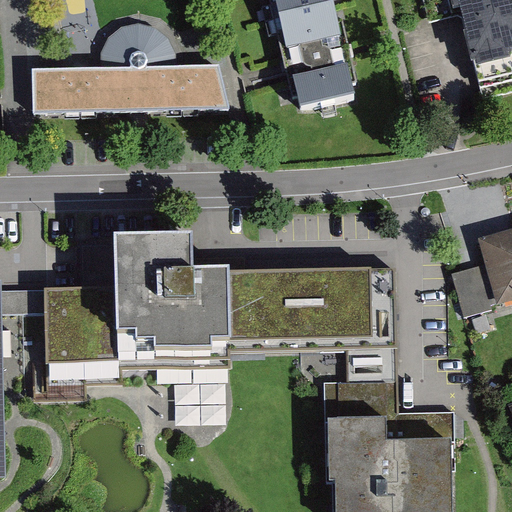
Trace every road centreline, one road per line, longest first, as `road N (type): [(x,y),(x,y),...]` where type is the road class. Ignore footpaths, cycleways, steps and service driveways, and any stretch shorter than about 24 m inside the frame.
road 1 (residential): [(0,192),(319,185),(428,174),(511,152)]
road 2 (unknown): [(401,177),(411,400)]
road 3 (unknown): [(18,192),(4,0)]
